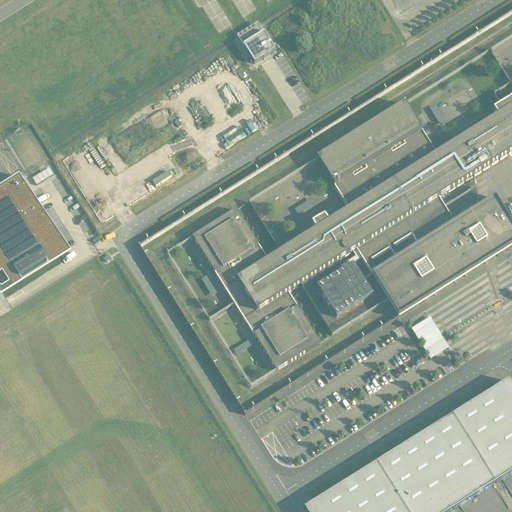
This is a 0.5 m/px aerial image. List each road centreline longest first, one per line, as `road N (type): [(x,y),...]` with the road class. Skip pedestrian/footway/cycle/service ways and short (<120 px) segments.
road 1 (unclassified): [(497,0),(124,238),(282,496)]
road 2 (unclassified): [(282,496),(510,353)]
